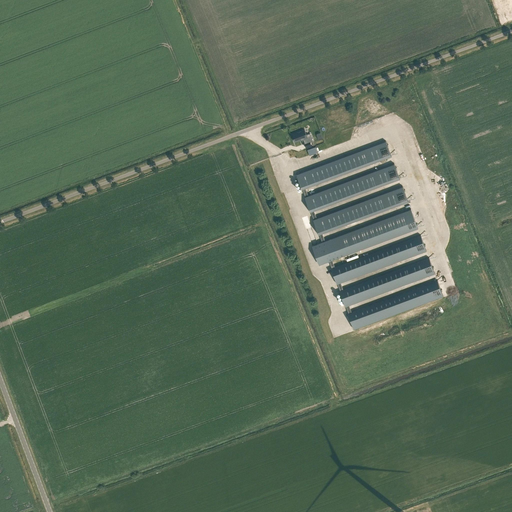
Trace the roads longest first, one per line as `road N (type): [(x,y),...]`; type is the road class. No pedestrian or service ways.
road 1 (unclassified): [(0,222),(511,31)]
road 2 (unclassified): [(49,511),(0,379)]
